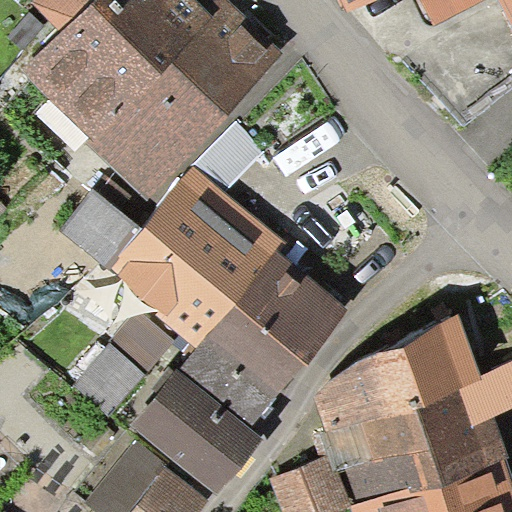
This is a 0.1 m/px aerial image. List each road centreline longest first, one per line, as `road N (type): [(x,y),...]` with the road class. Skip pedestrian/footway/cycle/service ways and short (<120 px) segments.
road 1 (residential): [(223,511),(430,241),(469,202)]
road 2 (residential): [(299,0),(413,145),(469,202)]
